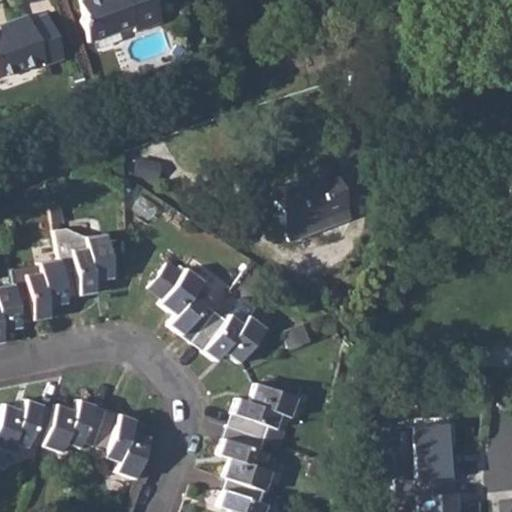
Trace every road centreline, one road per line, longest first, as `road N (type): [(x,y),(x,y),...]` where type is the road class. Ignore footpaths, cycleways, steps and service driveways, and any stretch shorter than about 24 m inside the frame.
road 1 (residential): [(0,176),(307,61)]
road 2 (residential): [(153,511),(186,422),(162,374),(114,345),(0,362)]
